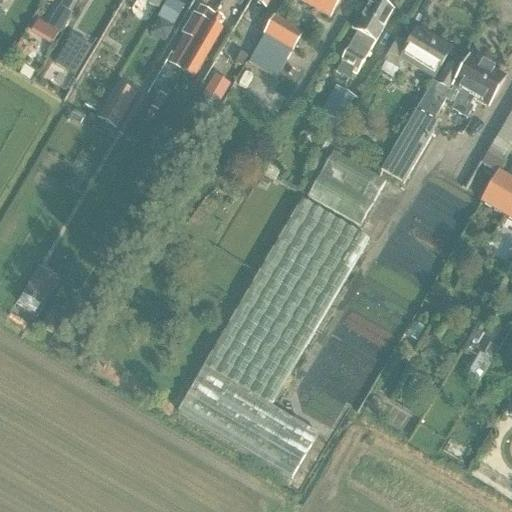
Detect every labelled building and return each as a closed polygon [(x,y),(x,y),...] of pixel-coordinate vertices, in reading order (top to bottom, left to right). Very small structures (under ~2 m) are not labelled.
[(165,0),(141,0),(159,10),(165,0)] [(172,0),(168,0),(157,20),(159,21),(172,29),(184,7),(172,0)] [(273,0),(253,0),(252,2),(267,10),(273,0)] [(294,0),(329,20),(341,0),(294,0)] [(359,72),(375,45),(394,13),(374,1),(365,16),(362,15),(352,31),(358,35),(341,62),(343,63),(336,72),(350,80),(355,70),(359,72)] [(60,8),(48,27),(59,33),(60,34),(72,15),(60,8)] [(211,25),(212,23),(215,17),(202,9),(196,19),(193,17),(180,37),(184,39),(169,64),(182,72),(183,71),(183,72),(209,28),(208,28),(209,25),(211,25)] [(276,18),(263,38),(291,54),(292,55),(304,35),(276,18)] [(59,33),(48,27),(39,21),(33,32),(53,44),(59,33)] [(159,21),(151,35),(165,43),(173,30),(172,29),(159,21)] [(209,28),(183,72),(195,78),(224,30),(212,23),(211,25),(209,25),(208,28),(209,28)] [(405,64),(433,81),(453,50),(420,31),(409,47),(398,41),(385,63),(400,72),(405,64)] [(73,37),(64,51),(84,63),(93,49),(73,37)] [(263,38),(249,63),(277,79),(291,54),(263,38)] [(241,54),(235,65),(244,69),(249,59),(241,54)] [(451,93),(447,101),(456,106),(452,112),(468,121),(474,109),(471,107),(475,101),(489,109),(506,79),(471,58),(454,89),(451,93)] [(459,72),(448,66),(437,84),(448,90),(459,72)] [(61,77),(48,70),(42,81),(54,88),(61,77)] [(218,108),(231,85),(215,76),(202,99),(218,108)] [(434,124),(451,93),(434,83),(381,173),(404,186),(438,127),(434,124)] [(117,130),(137,96),(117,85),(97,119),(117,130)] [(359,101),(341,90),(326,116),(331,119),(326,128),(338,135),(350,115),(351,114),(359,101)] [(160,95),(151,109),(158,113),(166,99),(160,95)] [(496,174),(502,163),(511,146),(511,115),(489,155),(483,166),(496,174)] [(148,146),(160,154),(167,144),(154,136),(148,146)] [(387,182),(334,152),(309,198),(361,228),(387,182)] [(511,178),(500,171),(481,204),(511,221),(511,178)] [(204,368),(271,407),(369,241),(302,201),(204,368)] [(58,278),(39,267),(22,295),(41,306),(58,278)] [(87,280),(71,270),(64,280),(81,291),(87,280)] [(53,306),(39,329),(51,337),(65,314),(53,306)] [(490,347),(485,355),(493,360),(498,351),(490,347)] [(485,369),(494,379),(506,369),(496,359),(485,369)] [(320,436),(271,407),(204,368),(178,413),(294,480),(320,436)] [(463,463),(470,450),(451,438),(443,452),(452,457),(462,463),(463,463)]
